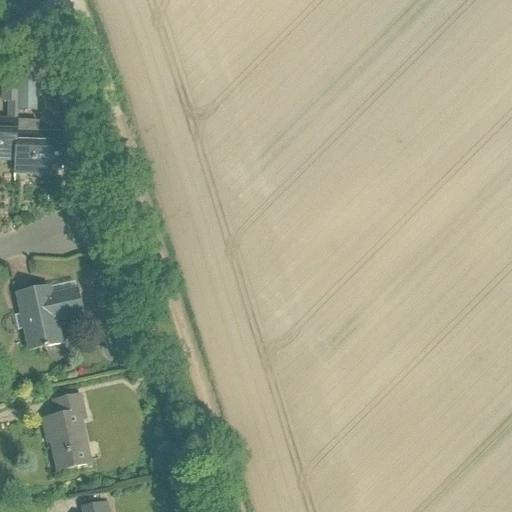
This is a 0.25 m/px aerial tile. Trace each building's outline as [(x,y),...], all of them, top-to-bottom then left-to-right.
[(18,79),(18,112),(34,112),(34,79),(32,79),(18,79)] [(0,119),(0,163),(14,164),(13,186),(16,122),(17,83),(1,82),(1,103),(8,103),(7,120),(0,119)] [(16,122),(13,186),(14,186),(14,176),(50,177),(50,167),(62,167),(70,167),(72,135),(63,134),(33,133),(34,123),(16,122)] [(16,296),(28,352),(61,345),(56,322),(81,316),(73,284),(16,296)] [(113,340),(120,368),(142,364),(136,335),(113,340)] [(79,397),(53,403),(56,418),(43,421),(46,436),(49,436),(57,473),(90,466),(78,414),(83,413),(79,397)] [(109,511),(107,503),(81,509),(81,511),(109,511)]
